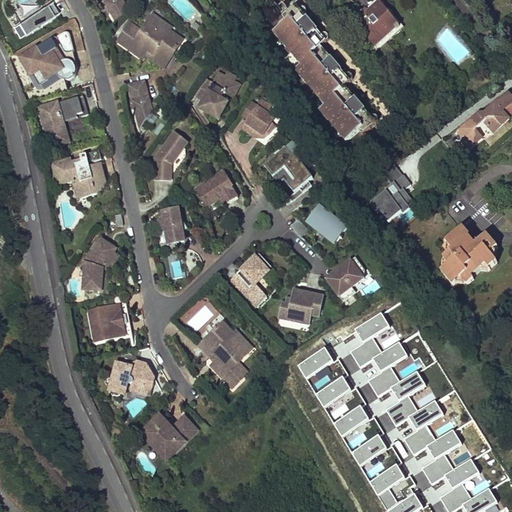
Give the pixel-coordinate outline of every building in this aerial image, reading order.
[(103,0),(114,17),(122,19),(133,9),(129,2),(124,4),(121,0),(103,0)] [(302,4),(299,0),(289,9),(285,3),(281,7),(288,15),(299,6),(302,4)] [(394,19),(380,2),(366,14),(364,11),(343,29),(342,30),(348,37),(362,25),(372,37),(369,40),(376,47),(394,32),(386,25),(394,19)] [(52,5),(18,26),(24,37),(59,16),(52,5)] [(344,71),(333,59),(323,47),(320,44),(325,40),(323,38),(324,37),(319,32),(320,31),(310,19),(309,19),(306,16),(305,17),(301,12),(302,11),(299,7),(299,6),(288,15),(285,18),(289,22),(275,33),(280,39),(281,38),(286,43),(285,44),(288,49),(296,42),(300,47),(292,54),(302,66),(297,71),(312,89),(320,82),(324,87),(316,94),(326,106),(320,111),(330,122),(338,115),(342,120),(334,127),(337,131),(339,130),(343,135),(342,136),(347,143),(360,131),(364,136),(372,129),(370,127),(376,122),(367,112),(367,111),(357,99),(356,99),(346,87),(344,84),(348,80),(346,78),(347,77),(343,72),(344,71)] [(20,22),(14,14),(9,17),(15,25),(20,22)] [(172,30),(153,17),(149,23),(159,30),(162,27),(170,33),(172,30)] [(394,19),(386,25),(394,32),(401,26),(394,19)] [(159,30),(149,23),(142,33),(131,25),(119,43),(143,60),(146,56),(149,52),(154,55),(151,59),(164,69),(183,42),(170,33),(162,27),(159,30)] [(329,42),(324,37),(323,38),(325,40),(320,44),(323,47),(329,42)] [(39,46),(18,59),(30,79),(34,77),(39,86),(58,76),(59,78),(61,79),(63,80),(65,81),(67,81),(69,81),(71,80),(73,79),(74,78),(75,76),(76,74),(77,72),(77,70),(76,68),(76,66),(75,65),(74,63),(72,62),(70,61),(68,61),(66,61),(58,49),(57,50),(52,41),(40,49),(39,46)] [(450,67),(441,76),(453,90),(466,80),(461,75),(458,77),(450,67)] [(238,85),(219,75),(213,85),(203,101),(208,104),(203,111),(218,120),(225,108),(223,107),(226,102),(221,99),(225,93),(228,95),(233,93),(238,85)] [(352,83),(347,77),(346,78),(348,80),(344,84),(346,87),(352,83)] [(213,85),(205,81),(195,96),(203,101),(213,85)] [(158,105),(156,103),(151,104),(145,82),(130,86),(141,129),(158,105)] [(62,123),(89,115),(84,97),(40,110),(51,148),(68,143),(62,123)] [(476,116),(456,133),(459,136),(458,143),(465,151),(478,140),(471,132),(481,124),(491,135),(511,116),(511,102),(507,97),(486,116),(476,116)] [(274,106),(264,99),(263,101),(272,108),(274,106)] [(248,122),(243,130),(253,137),(257,134),(261,137),(262,135),(265,139),(276,130),(272,125),(277,118),(269,112),(272,108),(263,101),(258,107),(248,122)] [(258,107),(252,103),(242,118),(248,122),(258,107)] [(342,120),(338,115),(330,122),(334,127),(342,120)] [(154,180),(171,181),(172,165),(188,144),(175,133),(155,159),(154,180)] [(293,159),(296,157),(303,152),(297,144),(287,152),(293,159)] [(309,184),(313,180),(296,157),(293,159),(287,152),(286,151),(265,167),(271,176),(284,167),(286,169),(297,183),(290,188),(295,195),(300,191),(302,195),(312,188),(309,184)] [(98,196),(104,188),(98,165),(96,166),(95,162),(102,161),(100,153),(81,158),(82,161),(73,164),(72,160),(53,165),(58,186),(72,183),(76,182),(81,200),(98,196)] [(286,169),(284,167),(271,176),(273,179),(286,169)] [(228,183),(230,182),(224,172),(195,190),(206,208),(221,199),(225,206),(237,199),(231,188),(228,183)] [(81,200),(76,182),(72,183),(77,202),(81,200)] [(391,199),(387,193),(371,205),(378,214),(380,212),(388,222),(400,213),(403,216),(416,206),(403,190),(391,199)] [(321,209),(311,222),(328,236),(326,238),(335,245),(347,230),(336,221),(331,212),(327,214),(321,209)] [(189,230),(180,215),(179,211),(164,213),(165,220),(160,222),(168,234),(170,244),(185,242),(183,234),(189,230)] [(298,221),(291,228),(302,238),(309,231),(298,221)] [(496,252),(486,240),(474,250),(467,242),(469,241),(461,233),(448,244),(455,252),(444,262),(450,268),(442,275),(454,289),(462,282),(467,288),(474,282),(472,281),(486,269),(489,272),(496,265),(490,258),(496,252)] [(85,264),(82,291),(101,293),(103,270),(114,254),(117,251),(100,240),(85,264)] [(109,273),(120,257),(114,254),(103,270),(109,273)] [(177,254),(167,257),(173,279),(183,276),(177,254)] [(237,274),(229,282),(254,309),(267,297),(255,284),(272,269),(260,255),(238,275),(237,274)] [(357,259),(326,280),(340,300),(341,299),(343,303),(357,294),(354,290),(367,281),(365,278),(367,272),(357,259)] [(321,320),(326,297),(294,290),(292,300),(287,299),(286,304),(283,303),(279,320),(301,325),(302,320),(312,322),(313,318),(321,320)] [(126,304),(88,311),(94,342),(132,335),(126,304)] [(390,328),(382,315),(356,332),(364,345),(350,354),(360,369),(374,361),(383,355),(373,339),(390,328)] [(237,365),(246,356),(238,347),(240,344),(233,336),(222,325),(199,348),(210,360),(214,356),(218,360),(214,364),(211,367),(231,389),(247,375),(237,365)] [(246,356),(252,351),(236,334),(233,336),(240,344),(238,347),(246,356)] [(408,358),(400,345),(383,355),(374,361),(383,374),(369,383),(378,398),(402,383),(392,367),(408,358)] [(333,362),(325,350),(298,367),(305,380),(333,362)] [(339,359),(333,362),(343,379),(348,376),(339,359)] [(129,368),(117,364),(113,377),(104,382),(109,391),(118,394),(127,389),(128,384),(129,385),(131,385),(132,385),(133,384),(134,383),(144,385),(141,394),(150,397),(155,379),(149,370),(144,369),(145,365),(137,363),(129,368)] [(426,386),(418,373),(402,383),(392,390),(400,403),(387,412),(397,427),(410,419),(419,413),(409,397),(426,386)] [(351,392),(343,379),(315,397),(323,409),(351,392)] [(356,389),(351,392),(361,409),(366,406),(356,389)] [(444,416),(436,403),(419,413),(410,419),(418,432),(404,441),(414,457),(438,442),(428,425),(444,416)] [(370,421),(361,409),(334,426),(342,438),(370,421)] [(162,452),(168,445),(175,453),(198,432),(185,418),(172,429),(160,417),(141,435),(148,442),(151,440),(162,452)] [(375,418),(370,421),(379,437),(384,435),(375,418)] [(463,446),(454,433),(438,442),(428,449),(437,462),(423,471),(433,487),(447,478),(456,473),(445,456),(463,446)] [(387,450),(379,437),(351,455),(359,468),(387,450)] [(168,445),(162,452),(151,440),(148,442),(166,461),(175,453),(168,445)] [(392,447),(387,450),(397,467),(402,464),(392,447)] [(480,475),(472,462),(456,473),(447,478),(455,492),(441,501),(448,511),(456,511),(464,507),(475,501),(465,485),(480,475)] [(405,480),(397,467),(369,485),(377,497),(405,480)] [(410,477),(405,480),(414,496),(416,495),(419,493),(410,477)] [(485,511),(499,504),(490,491),(475,501),(464,507),(467,511),(485,511)] [(418,511),(424,508),(416,495),(389,511),(418,511)]
